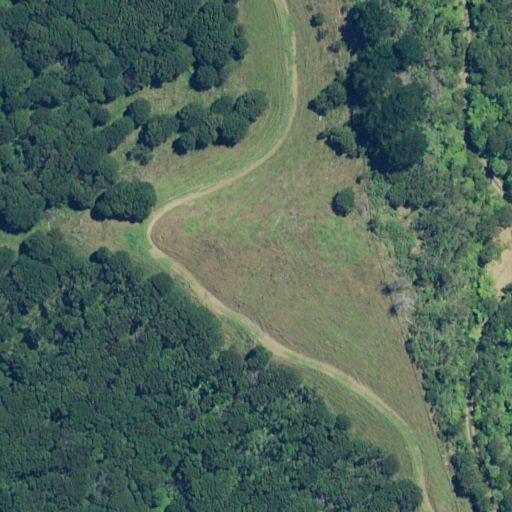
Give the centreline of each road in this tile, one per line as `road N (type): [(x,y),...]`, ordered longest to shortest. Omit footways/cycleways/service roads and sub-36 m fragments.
road 1 (track): [(511,304),(485,363),(483,453),(499,511)]
road 2 (track): [(467,0),(479,32),(465,90),(485,164),(511,191)]
